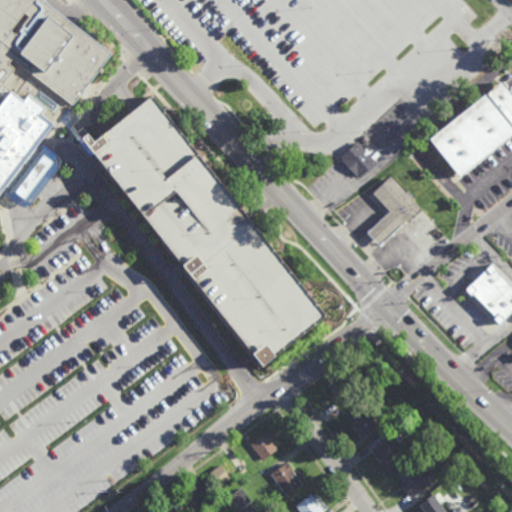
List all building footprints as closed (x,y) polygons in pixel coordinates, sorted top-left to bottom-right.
[(94,142),(85,148),(80,142),(81,142),(70,129),(59,121),(54,128),(52,126),(0,193),(0,0),(42,0),(112,54),(69,110),(79,117),(73,125),(78,131),(82,128),(94,142)] [(511,135),(458,179),(427,140),(501,82),(511,95),(511,135)] [(94,142),(85,148),(95,161),(181,270),(258,368),(325,315),(256,228),(250,233),(247,229),(253,224),(246,216),(152,96),(135,108),(102,135),(94,142)] [(359,178),(356,175),(354,176),(349,171),(348,172),(345,168),(346,167),(341,161),(342,160),(340,157),(355,142),(375,163),(359,178)] [(25,209),(18,208),(2,195),(41,144),(50,151),(57,157),(60,161),(58,168),(29,206),(25,209)] [(326,168),(321,162),(327,157),(332,163),(326,168)] [(367,233),(379,246),(420,207),(391,176),(372,193),(389,212),(367,233)] [(511,309),(499,322),(467,290),(491,265),(511,286),(511,309)] [(379,368),(368,355),(377,348),(388,361),(379,368)] [(339,405),(325,385),(342,374),(356,394),(339,405)] [(360,436),(346,415),(362,403),(377,425),(360,436)] [(261,460),(249,443),(265,431),(277,448),(261,460)] [(400,439),(397,442),(407,455),(387,469),(373,450),(393,436),(397,434),(400,439)] [(462,451),(458,446),(464,441),(468,446),(462,451)] [(284,495),(269,473),(286,461),(300,483),(284,495)] [(421,476),(429,471),(436,481),(427,487),(427,486),(412,497),(410,494),(407,496),(401,486),(402,485),(394,473),(410,462),(421,476)] [(219,486),(209,472),(220,464),(230,478),(219,486)] [(209,507),(200,494),(210,487),(218,499),(209,507)] [(239,510),(229,497),(242,487),(252,501),(239,510)] [(451,506),(443,511),(418,511),(415,508),(424,502),(425,503),(440,491),(451,506)] [(322,511),(320,511),(299,511),(294,505),(310,494),(322,511)]
